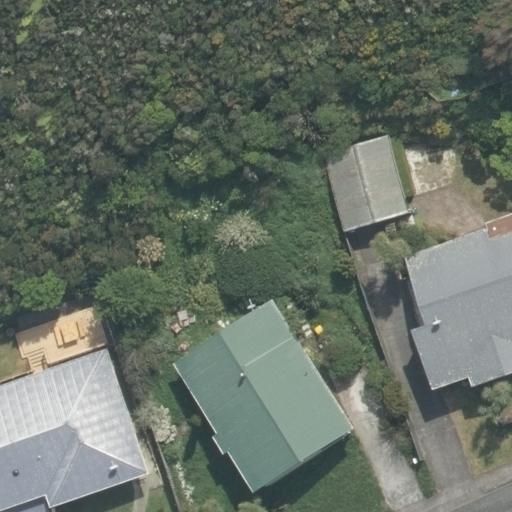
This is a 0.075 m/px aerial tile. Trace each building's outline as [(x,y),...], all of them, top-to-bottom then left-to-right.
[(325,156),(349,233),(415,213),(391,135),(325,156)] [(451,149),(457,165),(477,157),(470,141),(451,149)] [(419,329),(438,388),(475,377),(478,386),(511,374),(511,217),(486,226),(487,228),(411,253),(434,324),(419,329)] [(236,450),(263,490),(358,427),(274,300),(178,363),(222,431),(217,434),(230,454),(236,450)] [(0,511),(50,511),(46,497),(51,495),(55,507),(153,474),(111,351),(0,388),(0,511)]
